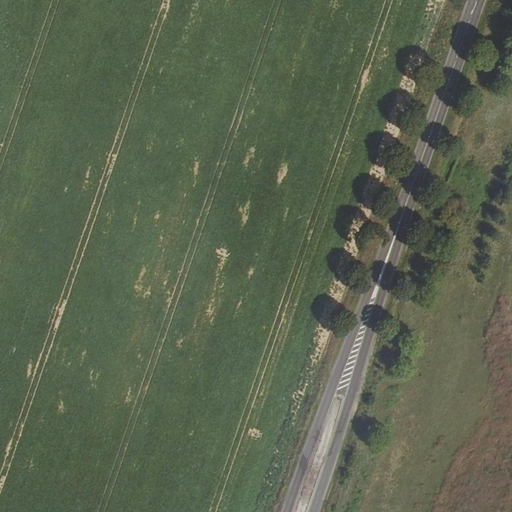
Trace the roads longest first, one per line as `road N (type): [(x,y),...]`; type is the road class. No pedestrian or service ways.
road 1 (tertiary): [(476,0),(371,302)]
road 2 (tertiary): [(371,302),(286,511)]
road 3 (tertiary): [(313,511),(371,302)]
